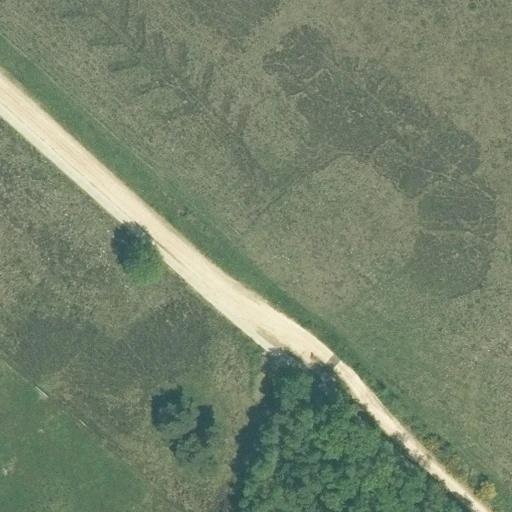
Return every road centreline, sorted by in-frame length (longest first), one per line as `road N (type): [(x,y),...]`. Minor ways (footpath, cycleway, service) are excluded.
road 1 (track): [(486,511),(367,404),(332,361),(272,324),(0,77)]
road 2 (track): [(272,324),(337,388),(367,404)]
